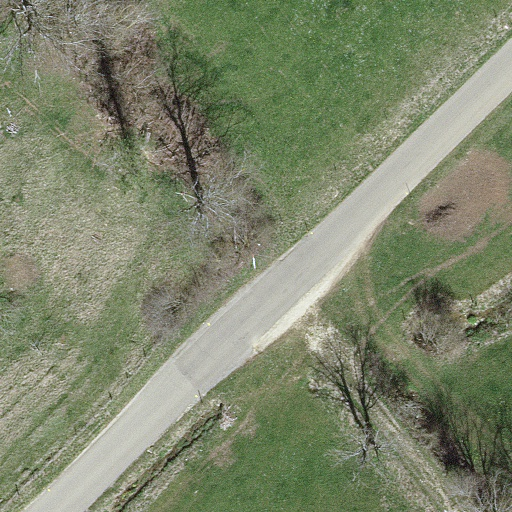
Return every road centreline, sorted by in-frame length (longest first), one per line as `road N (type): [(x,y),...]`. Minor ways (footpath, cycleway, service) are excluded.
road 1 (unclassified): [(511,66),(49,511)]
road 2 (track): [(291,281),(466,511)]
